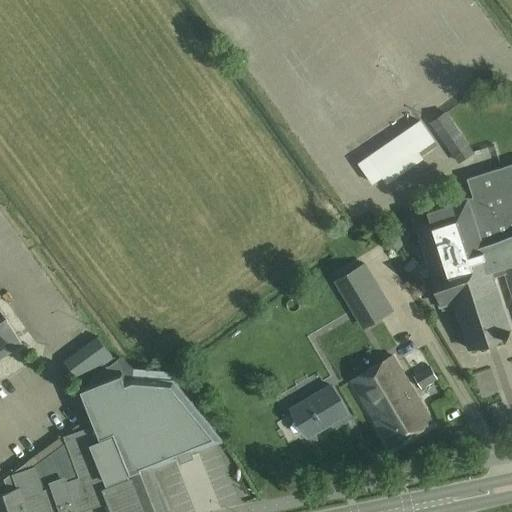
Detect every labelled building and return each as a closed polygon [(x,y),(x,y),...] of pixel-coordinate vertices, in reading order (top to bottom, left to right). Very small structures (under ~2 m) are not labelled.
[(430,123),(459,164),(475,152),(446,111),(430,123)] [(359,163),(373,183),(434,141),(420,121),(359,163)] [(492,243),(511,235),(511,163),(467,178),(473,196),(468,198),(467,197),(451,202),(429,210),(429,209),(415,214),(433,269),(432,270),(442,304),(455,300),(470,348),(491,341),(511,334),(493,277),(491,270),(483,245),(492,243)] [(511,235),(492,243),(483,245),(491,270),(511,263),(511,235)] [(511,263),(491,270),(493,277),(505,274),(511,297),(511,263)] [(365,264),(339,279),(367,326),(393,310),(365,264)] [(0,356),(22,341),(15,331),(16,330),(9,320),(10,320),(1,307),(0,307),(0,356)] [(63,361),(80,383),(115,357),(98,335),(63,361)] [(390,447),(432,422),(393,355),(351,380),(390,447)] [(438,380),(431,368),(415,376),(422,389),(438,380)] [(9,491),(0,494),(0,511),(74,511),(105,501),(109,511),(168,511),(151,466),(180,455),(181,459),(191,455),(190,451),(219,439),(173,382),(133,379),(127,380),(124,372),(78,389),(93,429),(65,438),(67,444),(35,469),(29,461),(5,479),(9,491)] [(308,437),(348,413),(331,385),(291,409),(308,437)]
